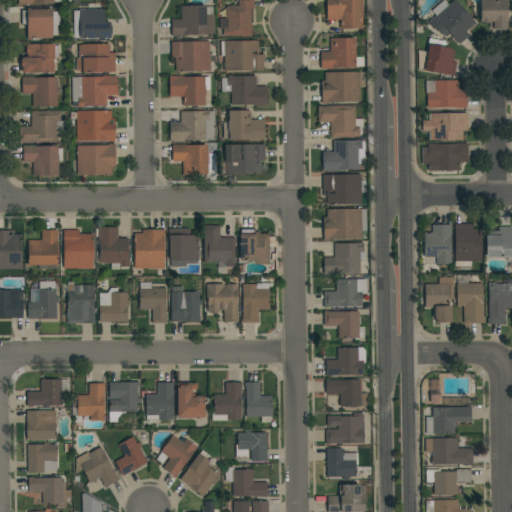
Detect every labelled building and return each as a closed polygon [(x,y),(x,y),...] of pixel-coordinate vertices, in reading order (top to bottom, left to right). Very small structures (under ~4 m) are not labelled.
[(223,37),(223,29),(219,29),(219,12),(226,12),(226,6),(238,6),(238,0),(254,0),(254,9),(252,9),(251,37),(223,37)] [(326,0),(362,0),(363,28),(362,28),(362,29),(340,29),(340,20),(326,20),(326,0)] [(435,16),(431,11),(444,0),(449,5),(453,0),(454,0),(476,24),(468,31),(468,30),(466,32),(469,36),(459,45),(450,34),(446,37),(444,36),(443,37),(437,31),(436,32),(428,22),(435,16)] [(508,0),(508,29),(503,29),(503,30),(498,29),(497,29),(493,29),(493,27),(489,27),(489,23),(481,23),(481,22),(480,22),(480,0),(508,0)] [(181,20),(181,6),(206,6),(206,16),(214,16),(214,34),(206,34),(206,35),(185,35),(185,37),(171,37),(171,20),(181,20)] [(31,39),(31,40),(27,40),(27,25),(22,25),(22,11),(27,10),(27,8),(30,8),(30,10),(52,9),(52,8),(59,8),(60,25),(57,25),(58,35),(53,35),(53,38),(31,39)] [(79,10),(96,9),(104,9),(105,23),(110,23),(110,37),(105,37),(105,39),(102,39),(102,38),(80,39),(79,10)] [(334,68),(334,69),(320,69),(320,52),(330,52),(330,39),(357,39),(357,47),(358,47),(358,50),(364,50),(364,68),(334,68)] [(258,55),(263,55),(263,71),(224,71),(224,56),(220,56),(220,41),(258,41),(258,55)] [(209,42),(210,71),(175,72),(175,57),(171,57),(171,42),(209,42)] [(22,73),(22,67),(20,67),(20,60),(22,60),(22,58),(27,58),(27,54),(26,54),(26,46),(27,46),(27,44),(54,44),(54,46),(58,46),(58,57),(54,57),(54,59),(53,59),(53,64),(54,64),(54,69),(54,73),(22,73)] [(427,52),(428,44),(451,48),(450,50),(454,50),(452,62),(456,63),(454,76),(424,71),(424,69),(418,68),(418,51),(427,52)] [(115,72),(82,73),(82,71),(76,71),(76,59),(78,59),(78,45),(109,45),(109,53),(115,53),(115,72)] [(360,102),(329,102),(329,103),(321,104),(321,81),(325,81),(325,73),(359,72),(360,102)] [(71,78),(102,77),(102,76),(116,76),(117,96),(106,96),(106,107),(84,107),(78,107),(78,106),(72,106),(71,78)] [(204,86),(205,86),(205,96),(205,106),(183,106),(182,97),(169,97),(169,76),(183,76),(183,77),(204,77),(204,86)] [(231,106),(231,92),(221,92),(221,78),(227,78),(227,76),(231,76),(231,77),(255,76),(256,87),(267,86),(267,106),(231,106)] [(56,86),(57,86),(57,96),(57,107),(32,107),(32,93),(22,94),(21,77),(37,77),(37,78),(56,78),(56,86)] [(427,108),(427,93),(425,93),(425,81),(458,81),(458,89),(466,89),(466,108),(427,108)] [(355,106),(355,110),(355,115),(355,119),(363,119),(363,129),(362,129),(362,135),(359,135),(359,137),(330,137),(330,122),(318,122),(317,106),(355,106)] [(31,111),(37,111),(60,111),(60,121),(64,121),(64,131),(56,131),(56,142),(19,143),(19,127),(31,127),(31,111)] [(76,112),(111,111),(111,118),(114,118),(115,142),(105,142),(105,141),(77,141),(76,112)] [(215,140),(184,141),(184,142),(170,142),(169,122),(180,122),(180,112),(202,111),(209,111),(214,111),(215,140)] [(222,130),(223,124),(224,119),(225,115),(225,114),(225,112),(226,112),(250,111),(250,120),(264,120),(264,140),(248,140),(229,140),(229,139),(227,139),(226,139),(225,139),(223,138),(223,137),(222,135),(222,130)] [(467,113),(467,130),(462,131),(463,140),(429,141),(429,132),(422,132),(422,121),(429,121),(429,114),(467,113)] [(355,141),(355,140),(361,140),(361,142),(364,142),(365,164),(358,164),(358,170),(336,171),(322,171),(322,152),(333,152),(333,141),(355,141)] [(77,146),(108,146),(108,144),(115,144),(115,167),(112,167),(112,175),(77,175),(77,146)] [(456,144),(467,144),(467,162),(459,162),(459,171),(428,171),(428,165),(421,165),(421,147),(427,147),(427,144),(456,144)] [(207,154),(208,154),(208,164),(207,164),(207,175),(183,175),(182,161),(172,161),(172,145),(186,145),(186,146),(207,145),(207,154)] [(264,160),(260,160),(261,174),(226,175),(226,163),(224,163),(223,146),(264,145),(264,160)] [(57,148),(63,148),(63,160),(58,160),(58,164),(58,165),(58,175),(33,176),(33,163),(23,163),(23,146),(34,146),(57,146),(57,148)] [(361,204),(327,205),(326,190),(323,191),(322,176),(360,175),(361,204)] [(361,209),(361,210),(366,210),(366,231),(362,231),(362,239),(329,239),(329,241),(323,241),(323,217),(327,217),(327,210),(361,209)] [(455,224),(472,224),(472,229),(481,229),(481,261),(455,262),(455,224)] [(448,236),(450,240),(451,264),(436,265),(436,257),(424,257),(424,233),(432,233),(432,225),(451,225),(451,230),(448,236)] [(204,226),(219,226),(219,238),(235,238),(235,244),(234,244),(235,267),(225,267),(225,263),(204,263),(204,226)] [(99,263),(99,247),(98,247),(98,237),(95,237),(95,229),(98,229),(98,227),(117,227),(117,239),(128,239),(128,261),(129,261),(129,267),(128,267),(128,269),(120,269),(120,267),(120,270),(113,270),(113,263),(99,263)] [(511,258),(486,258),(486,231),(499,231),(499,227),(511,227),(511,258)] [(198,241),(198,260),(169,261),(169,238),(168,238),(168,229),(189,229),(190,235),(198,235),(198,241)] [(58,244),(56,244),(57,265),(55,265),(56,269),(38,269),(38,265),(28,266),(28,240),(41,240),(41,231),(57,230),(58,244)] [(63,269),(63,230),(78,230),(79,234),(93,234),(93,269),(63,269)] [(134,268),(134,234),(142,234),(142,230),(165,230),(165,237),(163,237),(164,268),(134,268)] [(241,234),(241,230),(254,230),(254,232),(259,232),(259,234),(269,234),(269,261),(240,261),(240,234),(241,234)] [(21,269),(0,269),(0,231),(13,231),(13,234),(21,234),(21,269)] [(334,244),(363,243),(363,252),(368,252),(368,261),(359,262),(359,273),(338,273),(338,274),(324,274),(323,257),(334,257),(334,244)] [(328,307),(328,308),(323,308),(323,291),(336,291),(336,280),(340,280),(340,276),(343,275),(343,280),(350,279),(350,276),(356,276),(356,280),(366,280),(366,293),(362,293),(362,307),(328,307)] [(438,284),(438,277),(453,277),(453,300),(448,300),(448,306),(451,306),(451,323),(437,323),(437,319),(434,319),(434,308),(425,308),(425,285),(438,284)] [(27,319),(27,302),(29,302),(28,289),(39,289),(39,281),(55,281),(55,289),(55,297),(56,297),(56,295),(58,295),(58,297),(59,303),(56,303),(57,319),(27,319)] [(94,319),(95,319),(95,323),(66,324),(66,320),(67,320),(67,316),(66,316),(66,298),(67,298),(67,282),(74,282),(74,285),(94,285),(94,319)] [(166,319),(167,319),(167,323),(152,323),(152,309),(139,310),(139,289),(139,283),(151,283),(151,289),(165,288),(166,319)] [(242,285),(256,284),(256,283),(269,283),(269,310),(258,310),(258,323),(241,323),(241,319),(242,319),(242,285)] [(500,284),(500,283),(504,283),(511,283),(511,309),(504,309),(504,324),(488,325),(488,318),(488,283),(496,283),(496,284),(500,284)] [(238,288),(237,288),(237,318),(238,318),(238,322),(224,322),(224,310),(219,310),(219,312),(216,312),(216,314),(210,314),(210,312),(207,312),(207,298),(206,298),(206,284),(224,284),(224,285),(226,285),(226,284),(238,284),(238,288)] [(482,284),(483,318),(484,318),(484,323),(464,323),(463,306),(456,306),(456,284),(482,284)] [(199,300),(202,300),(202,305),(199,305),(199,318),(200,318),(200,322),(171,322),(171,292),(172,292),(172,287),(182,287),(182,292),(199,292),(199,300)] [(111,288),(117,288),(117,293),(127,292),(127,301),(130,301),(130,306),(127,306),(127,322),(99,322),(99,293),(107,293),(111,288)] [(0,290),(22,290),(23,318),(0,318),(0,290)] [(359,317),(360,317),(360,325),(359,325),(359,327),(364,327),(364,338),(338,338),(338,326),(324,326),(324,311),(328,311),(359,311),(359,317)] [(329,375),(329,377),(326,377),(326,360),(337,360),(337,348),(357,348),(366,348),(366,362),(363,362),(363,375),(329,375)] [(360,394),(367,393),(367,405),(360,406),(340,406),(339,394),(325,394),(325,379),(329,379),(329,380),(360,380),(360,394)] [(61,406),(32,406),(32,407),(27,407),(26,392),(40,392),(40,380),(61,380),(61,406)] [(116,419),(109,419),(109,383),(138,382),(138,386),(137,386),(137,399),(140,399),(140,404),(137,404),(137,412),(121,412),(121,415),(116,419)] [(246,388),(245,388),(245,382),(260,382),(260,397),(272,397),(272,417),(271,417),(271,422),(261,422),(261,417),(246,417),(246,388)] [(172,383),(172,421),(158,421),(158,420),(146,420),(146,416),(145,416),(145,411),(141,411),(141,397),(145,397),(145,395),(157,395),(157,383),(172,383)] [(204,418),(190,418),(185,419),(185,418),(177,418),(177,387),(177,383),(197,383),(197,390),(190,390),(190,393),(194,393),(194,397),(196,397),(196,396),(201,396),(201,397),(204,397),(204,418)] [(231,420),(231,421),(212,421),(212,409),(214,409),(214,395),(225,395),(225,383),(241,383),(242,387),(240,387),(241,420),(231,420)] [(90,421),(90,416),(81,416),(81,422),(75,422),(75,416),(77,416),(77,395),(88,395),(88,384),(105,384),(105,387),(104,387),(104,421),(90,421)] [(439,403),(430,404),(430,393),(439,393),(439,403)] [(468,397),(442,399),(442,406),(468,405),(468,397)] [(465,407),(465,406),(470,406),(470,422),(455,422),(455,427),(454,427),(454,434),(426,434),(425,417),(432,417),(432,408),(465,407)] [(26,411),(29,411),(29,409),(33,409),(33,411),(43,411),(43,413),(55,413),(56,423),(56,427),(55,427),(56,439),(48,439),(48,441),(43,441),(43,440),(27,440),(26,411)] [(363,430),(364,430),(364,442),(359,442),(359,444),(330,444),(330,445),(326,445),(325,430),(338,430),(338,426),(327,426),(327,416),(338,416),(338,417),(353,417),(353,415),(362,415),(363,430)] [(267,461),(251,461),(251,450),(248,450),(248,458),(236,458),(235,445),(237,445),(237,433),(245,433),(245,430),(250,430),(250,433),(266,433),(267,461)] [(177,475),(178,475),(176,478),(163,468),(169,459),(160,452),(172,435),(183,443),(185,439),(197,447),(177,475)] [(136,444),(139,442),(142,447),(139,448),(147,463),(122,476),(114,462),(125,456),(118,445),(132,437),(136,444)] [(457,438),(457,449),(472,448),(473,465),(466,466),(466,464),(431,465),(431,457),(432,457),(432,453),(425,453),(425,439),(457,438)] [(27,445),(43,445),(43,443),(48,443),(48,445),(56,445),(57,457),(57,460),(56,460),(57,461),(56,461),(56,467),(44,467),(44,473),(27,473),(27,445)] [(88,452),(89,453),(101,447),(117,477),(118,477),(119,480),(105,487),(99,477),(89,483),(82,470),(75,473),(75,459),(88,452)] [(342,448),(342,454),(357,453),(358,465),(355,465),(356,476),(348,476),(348,480),(342,480),(342,477),(327,477),(326,449),(342,448)] [(199,453),(199,454),(202,450),(211,457),(208,461),(209,462),(207,465),(218,474),(215,478),(218,480),(214,486),(212,484),(205,493),(205,494),(203,497),(180,480),(199,453)] [(267,497),(262,497),(262,496),(233,497),(232,481),(225,482),(225,467),(233,467),(233,470),(253,470),(253,483),(267,482),(267,497)] [(470,470),(471,483),(455,483),(455,486),(457,486),(457,495),(433,496),(433,482),(425,483),(425,470),(440,470),(440,472),(456,472),(456,470),(470,470)] [(62,482),(65,482),(65,490),(71,490),(71,504),(66,504),(66,507),(57,507),(57,504),(42,505),(42,492),(28,492),(28,478),(33,477),(33,478),(62,478),(62,482)] [(327,511),(327,497),(339,497),(339,485),(360,485),(360,498),(365,498),(365,511),(327,511)] [(433,501),(433,500),(450,500),(449,498),(453,498),(454,500),(458,500),(458,510),(472,510),(472,511),(425,511),(425,501),(433,501)] [(201,511),(201,509),(204,509),(204,501),(213,501),(213,511),(201,511)] [(268,511),(252,511),(252,501),(268,501),(268,511)]
